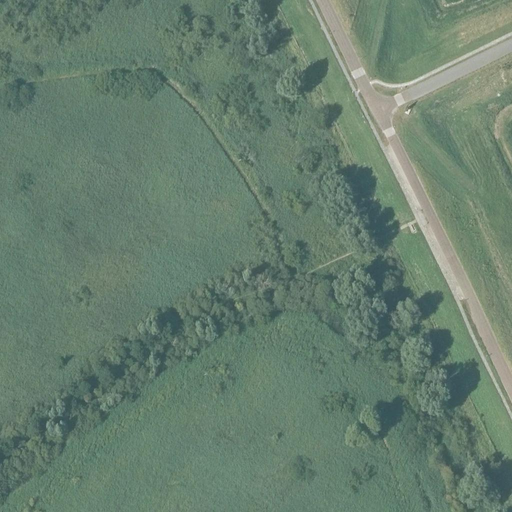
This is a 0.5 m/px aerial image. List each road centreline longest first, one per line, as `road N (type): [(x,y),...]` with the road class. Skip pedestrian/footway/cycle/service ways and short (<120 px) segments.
road 1 (tertiary): [(511,386),(378,110)]
road 2 (tertiary): [(378,110),(511,45)]
road 3 (tertiary): [(378,110),(322,0)]
